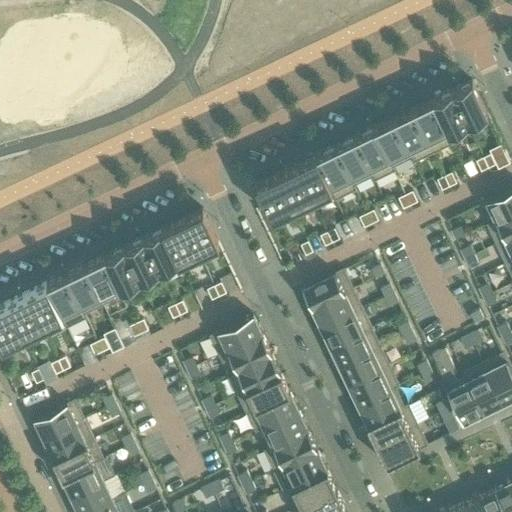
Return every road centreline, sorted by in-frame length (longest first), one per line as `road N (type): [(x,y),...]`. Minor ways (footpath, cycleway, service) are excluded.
road 1 (residential): [(199,160),(368,511)]
road 2 (residential): [(199,160),(471,30)]
road 3 (residential): [(0,255),(199,160)]
